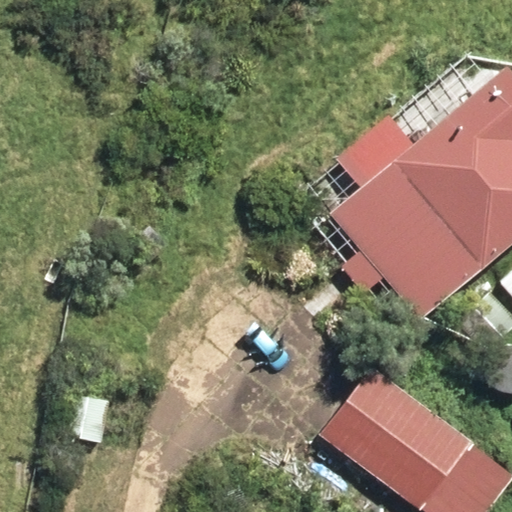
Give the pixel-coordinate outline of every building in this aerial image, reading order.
[(397,276),(429,318),(511,252),(511,77),(344,212),(373,248),(353,264),(375,292),(397,276)] [(133,244),(152,265),(172,246),(154,225),(133,244)] [(511,273),(502,282),(511,292),(511,273)] [(458,323),(488,355),(511,331),(511,312),(492,291),(458,323)] [(319,373),(341,391),(359,370),(337,352),(319,373)] [(329,439),(426,511),(495,511),(511,489),(511,466),(381,369),(329,439)] [(62,436),(106,447),(116,406),(72,395),(62,436)]
